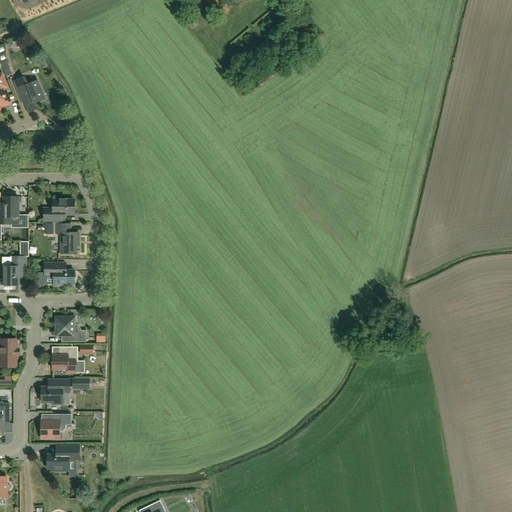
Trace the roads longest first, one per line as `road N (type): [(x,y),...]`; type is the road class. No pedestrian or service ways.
road 1 (residential): [(0,181),(73,178),(86,189),(97,222),(92,299),(34,303)]
road 2 (residential): [(0,453),(22,440),(34,303)]
